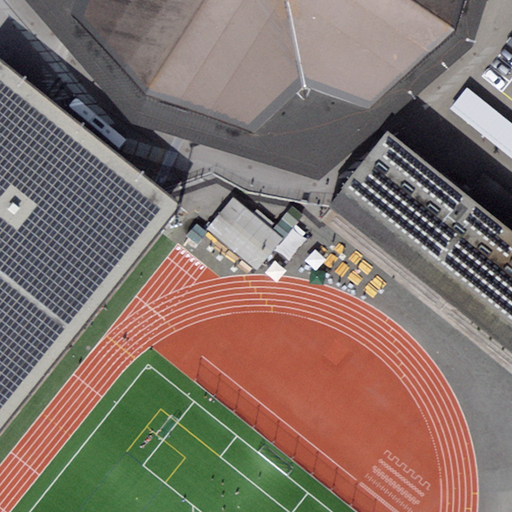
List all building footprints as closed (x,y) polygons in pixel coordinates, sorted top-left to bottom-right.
[(80,0),(79,6),(146,87),(256,130),(307,85),(371,109),(455,32),(464,0),(80,0)] [(0,428),(178,204),(0,64),(0,428)] [(511,125),(465,87),(448,107),(511,158),(511,125)] [(511,232),(386,130),(326,204),(511,354),(511,232)] [(255,270),(283,238),(234,195),(206,227),(255,270)]
